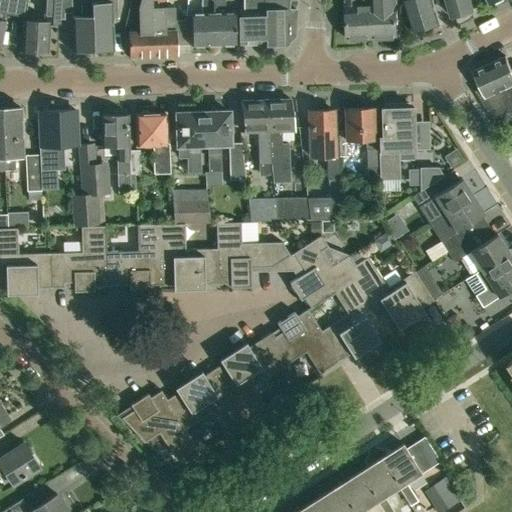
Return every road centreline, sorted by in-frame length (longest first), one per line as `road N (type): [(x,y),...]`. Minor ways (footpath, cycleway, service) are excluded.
road 1 (residential): [(235,511),(511,331)]
road 2 (residential): [(0,86),(313,75)]
road 3 (residential): [(0,321),(169,511)]
road 4 (unknown): [(67,396),(252,313)]
road 5 (residential): [(440,65),(511,183)]
road 6 (residential): [(313,75),(440,65)]
